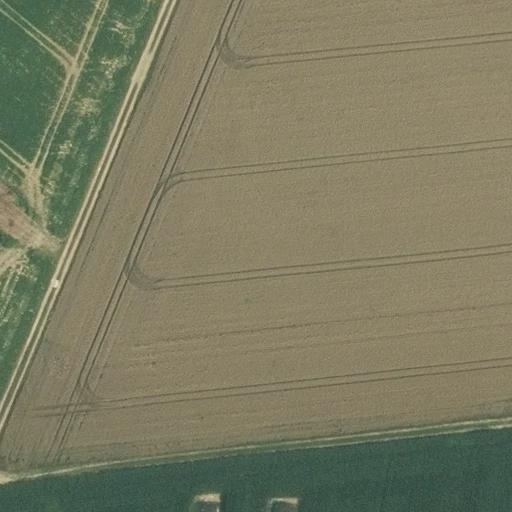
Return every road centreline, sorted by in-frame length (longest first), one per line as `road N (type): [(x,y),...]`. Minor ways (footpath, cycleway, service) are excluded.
road 1 (track): [(0,486),(511,432)]
road 2 (track): [(182,0),(0,471)]
